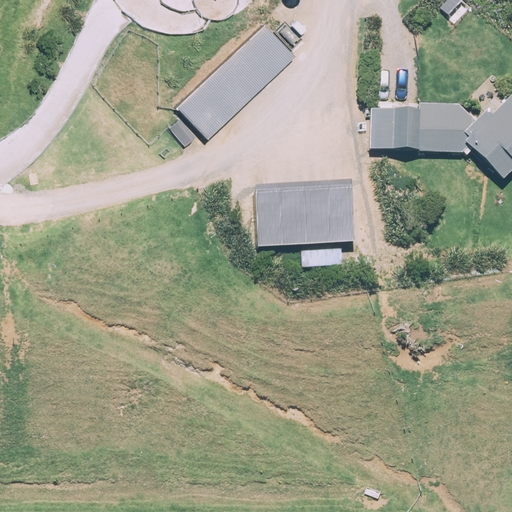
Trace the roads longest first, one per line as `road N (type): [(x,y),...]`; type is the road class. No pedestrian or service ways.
road 1 (track): [(274,125),(185,169),(0,207)]
road 2 (track): [(115,0),(41,128),(0,161)]
